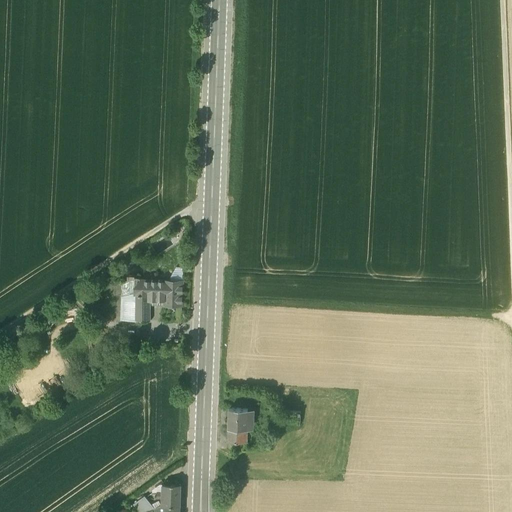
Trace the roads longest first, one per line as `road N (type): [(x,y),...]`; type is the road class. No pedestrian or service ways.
road 1 (secondary): [(201,511),(219,0)]
road 2 (track): [(210,206),(188,209),(0,335)]
